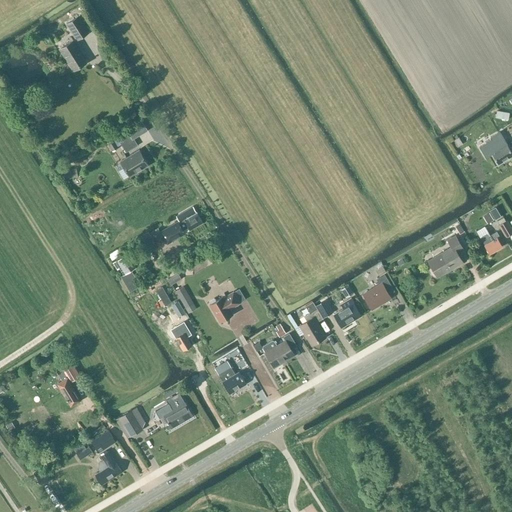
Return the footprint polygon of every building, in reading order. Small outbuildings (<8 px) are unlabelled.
[(67,24),(77,40),(88,33),(78,17),(67,24)] [(51,28),(62,23),(60,18),(49,23),(51,28)] [(59,49),(73,70),(86,62),(77,49),(79,48),(74,40),(59,49)] [(491,139),(479,147),(486,158),(492,154),(498,164),(511,155),(511,153),(507,145),(508,145),(500,131),(490,137),(491,139)] [(127,132),(107,144),(112,152),(118,149),(117,147),(121,145),(125,152),(135,146),(127,132)] [(458,147),(462,144),(458,137),(454,140),(458,147)] [(120,163),(115,166),(123,180),(128,176),(129,177),(149,165),(139,150),(119,162),(120,163)] [(167,244),(184,234),(182,231),(188,228),(189,230),(203,222),(197,212),(196,213),(193,207),(176,216),(180,222),(178,223),(177,222),(160,232),(167,244)] [(495,219),(500,216),(495,208),(490,211),(495,219)] [(511,233),(511,229),(507,220),(498,224),(505,237),(511,233)] [(154,241),(148,232),(140,236),(146,246),(154,241)] [(497,238),(499,237),(496,232),(489,236),(488,234),(485,233),(480,237),(482,240),(489,253),(501,246),(497,238)] [(428,261),(437,277),(462,262),(457,252),(463,249),(455,236),(447,241),(451,248),(428,261)] [(128,253),(115,261),(123,275),(121,276),(130,292),(140,286),(131,270),(136,267),(128,253)] [(386,272),(383,267),(376,271),(379,276),(386,272)] [(181,270),(173,277),(177,281),(185,275),(181,270)] [(363,294),(371,309),(390,298),(389,294),(394,291),(385,275),(376,280),(379,285),(363,294)] [(177,290),(175,291),(177,294),(185,308),(188,313),(196,308),(193,303),(183,286),(177,290)] [(210,305),(220,322),(232,314),(229,309),(240,303),(233,292),(223,298),(222,297),(210,305)] [(333,312),(325,299),(315,305),(323,318),(333,312)] [(341,327),(360,316),(350,299),(341,304),(344,309),(334,315),(341,327)] [(300,325),(311,345),(325,337),(316,322),(323,319),(312,301),(305,306),(309,312),(303,316),(306,321),(300,325)] [(174,313),(181,324),(188,319),(182,308),(174,313)] [(326,323),(330,332),(336,329),(331,320),(326,323)] [(184,322),(171,330),(176,337),(175,338),(183,351),(192,345),(187,337),(191,334),(184,322)] [(274,341),(272,340),(263,345),(262,348),(265,353),(273,367),(294,355),(289,347),(295,343),(289,333),(283,337),(285,341),(277,345),(274,341)] [(68,360),(61,364),(64,368),(63,369),(70,381),(78,376),(68,360)] [(221,363),(214,367),(230,393),(246,384),(238,372),(235,374),(226,360),(221,363)] [(71,406),(80,400),(67,378),(58,384),(71,406)] [(168,403),(155,411),(159,418),(164,416),(171,428),(192,416),(179,393),(167,401),(168,403)] [(131,411),(119,418),(130,436),(142,429),(131,411)] [(116,442),(108,430),(91,441),(98,453),(116,442)] [(108,451),(101,456),(104,460),(99,464),(97,468),(100,472),(95,475),(102,484),(122,472),(108,451)]
